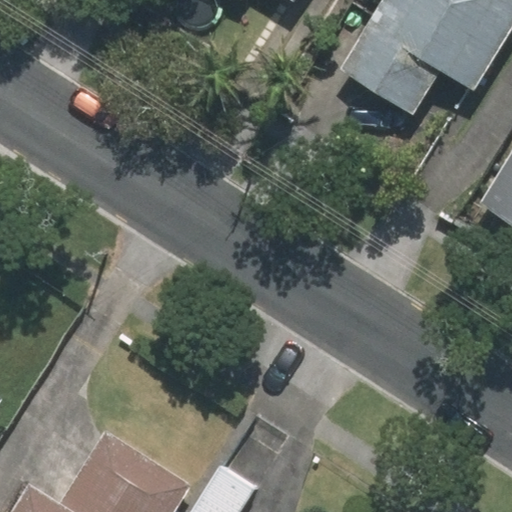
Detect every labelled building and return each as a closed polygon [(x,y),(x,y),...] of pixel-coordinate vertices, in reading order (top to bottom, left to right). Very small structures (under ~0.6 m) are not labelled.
[(247,0),(262,10),(268,0),(287,0),(298,7),(302,0),(247,0)] [(511,0),(391,0),(347,74),(417,117),(445,73),(480,94),(511,41),(511,0)] [(318,49),(286,29),(247,90),(280,110),(318,49)] [(511,157),(485,202),(511,218),(511,157)] [(0,414),(11,400),(0,392),(0,414)] [(117,436),(74,506),(36,484),(18,511),(177,511),(195,483),(117,436)] [(245,511),(261,487),(224,465),(195,511),(245,511)]
